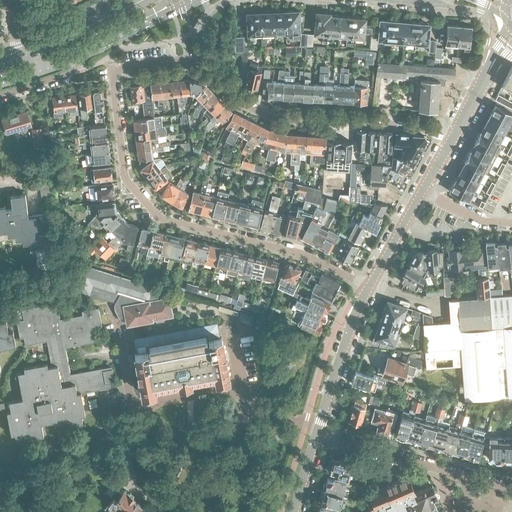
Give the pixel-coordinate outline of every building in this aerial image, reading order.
[(265,12),(261,12),(262,34),(274,33),(273,10),(265,11),(265,12)] [(287,32),(286,11),(281,11),(281,10),(273,10),(274,33),(287,32)] [(286,11),(287,32),(293,32),(293,39),(299,39),(299,26),(301,26),(300,20),(301,20),(301,12),(295,12),(295,11),(286,11)] [(262,34),(261,12),(252,13),(252,14),(246,14),(246,23),(247,23),(247,29),(249,29),(249,41),(256,41),(255,34),(262,34)] [(327,43),(327,40),(329,14),(317,13),(316,33),(323,34),(322,43),(327,43)] [(332,34),(340,35),(341,15),(329,14),(327,40),(332,41),(332,34)] [(346,45),(350,45),(353,16),(341,15),(340,35),(347,36),(346,45)] [(353,16),(350,45),(355,46),(355,37),(363,37),(363,34),(371,34),(372,24),(364,23),(365,17),(353,16)] [(391,40),(393,19),(387,19),(385,21),(381,20),(380,26),(379,29),(377,29),(377,34),(379,34),(379,36),(380,36),(379,42),(384,42),(384,44),(391,45),(391,40)] [(403,44),(405,23),(400,22),(399,20),(393,19),(391,40),(398,41),(398,43),(403,44)] [(409,42),(415,42),(417,22),(411,21),(409,23),(405,23),(403,44),(409,44),(409,42)] [(417,22),(415,42),(421,43),(421,45),(427,46),(428,39),(429,40),(429,29),(429,25),(425,24),(423,22),(417,22)] [(458,45),(459,26),(446,24),(446,31),(447,31),(446,47),(451,47),(451,44),(458,45)] [(472,27),(459,26),(458,45),(464,45),(464,50),(469,50),(470,35),(472,35),(472,27)] [(378,37),(371,36),(369,49),(377,49),(378,37)] [(241,51),(246,50),(246,48),(245,48),(244,41),(241,41),(234,41),(235,52),(241,51)] [(373,64),(375,51),(354,49),(353,56),(366,57),(365,64),(373,64)] [(257,90),(262,67),(258,66),(258,64),(251,62),(245,85),(246,85),(246,86),(252,88),(252,89),(257,90)] [(454,79),(455,68),(378,62),(376,76),(405,78),(406,75),(421,76),(418,110),(437,112),(440,85),(442,85),(444,83),(445,78),(454,79)] [(502,84),(511,88),(511,64),(511,65),(508,72),(508,73),(502,84)] [(322,101),(324,67),(319,66),(318,84),(314,83),(313,100),(322,101)] [(324,66),(324,67),(322,101),(333,101),(334,84),(333,84),(334,79),(328,79),(328,73),(328,67),(324,66)] [(343,102),(344,68),(343,68),(343,67),(340,67),(339,85),(334,84),(333,101),(343,102)] [(352,103),(353,86),(348,85),(348,73),(348,68),(344,68),(343,102),(352,103)] [(262,97),(272,98),(273,81),(269,81),(270,69),(264,69),(263,75),(262,97)] [(282,98),(284,70),(278,69),(277,81),(273,81),(272,98),(282,98)] [(292,99),(293,82),(294,75),(289,75),(289,70),(284,70),(282,98),(292,99)] [(302,100),(304,71),(299,70),(299,82),(293,82),(292,99),(302,100)] [(310,72),(304,71),(302,100),(313,100),(314,83),(307,83),(308,80),(310,80),(310,72)] [(193,93),(194,94),(204,84),(203,82),(192,78),(189,79),(191,93),(193,93)] [(179,80),(183,111),(187,110),(186,101),(186,94),(191,93),(189,79),(179,80)] [(354,86),(353,86),(352,103),(367,103),(368,86),(368,80),(355,79),(354,86)] [(170,81),(172,95),(177,95),(178,102),(179,111),(183,111),(179,80),(170,81)] [(160,82),(163,109),(168,109),(167,103),(166,96),(172,95),(170,81),(160,82)] [(150,84),(152,98),(157,97),(158,104),(159,110),(163,109),(160,82),(150,84)] [(145,100),(147,118),(154,117),(152,98),(150,84),(145,84),(145,92),(144,92),(143,87),(141,87),(141,85),(130,86),(132,101),(133,101),(134,104),(139,104),(139,101),(145,100)] [(196,106),(195,108),(211,91),(204,84),(194,94),(198,98),(193,103),(196,106)] [(95,125),(105,123),(104,116),(100,116),(99,110),(104,110),(102,89),(92,90),(92,91),(91,91),(93,106),(95,125)] [(93,106),(91,91),(78,92),(81,117),(86,116),(85,107),(93,106)] [(204,104),(208,108),(219,98),(211,91),(195,108),(192,115),(197,117),(200,109),(199,109),(204,104)] [(76,93),(64,94),(66,109),(70,109),(71,113),(78,112),(76,93)] [(66,109),(64,94),(52,96),(54,115),(62,114),(61,110),(66,109)] [(207,124),(225,105),(219,98),(208,108),(203,114),(207,117),(202,122),(206,126),(207,124)] [(511,114),(511,113),(495,104),(490,114),(507,123),(511,114)] [(225,105),(207,124),(206,126),(205,129),(208,130),(214,124),(213,123),(218,118),(222,122),(231,114),(232,111),(225,105)] [(7,133),(31,125),(27,111),(2,118),(7,133)] [(229,142),(243,117),(234,112),(226,127),(231,129),(225,140),(225,141),(229,142)] [(490,114),(485,124),(502,133),(507,123),(490,114)] [(161,116),(154,117),(147,118),(133,120),(135,130),(162,126),(161,116)] [(238,133),(243,136),(251,121),(250,121),(250,119),(247,118),(246,118),(243,117),(229,142),(229,143),(233,144),(238,133)] [(244,155),(260,125),(257,124),(256,122),(254,121),(252,121),(251,121),(243,136),(248,138),(241,153),(244,155)] [(79,131),(79,135),(106,132),(105,123),(95,125),(88,126),(81,126),(82,131),(79,131)] [(480,133),(498,143),(503,134),(502,133),(485,124),(480,133)] [(164,125),(162,126),(135,130),(136,140),(166,135),(165,134),(167,133),(166,128),(164,127),(164,125)] [(256,142),(262,145),(268,130),(260,125),(244,155),(245,155),(243,158),(244,158),(243,160),(246,161),(247,160),(256,142)] [(43,142),(41,128),(32,129),(34,143),(43,142)] [(269,147),(265,158),(270,160),(277,132),(268,130),(262,145),(269,147)] [(364,161),(366,132),(357,131),(356,149),(361,150),(360,156),(359,155),(359,161),(363,161),(364,161)] [(79,135),(78,135),(78,139),(82,138),(82,143),(107,140),(106,132),(79,135)] [(278,149),(284,151),(287,134),(277,132),(270,160),(274,161),(278,149)] [(363,164),(369,164),(369,156),(369,150),(373,151),(375,132),(366,132),(364,161),(363,161),(363,164)] [(382,163),(384,133),(375,132),(373,151),(378,151),(377,156),(376,164),(381,165),(382,163)] [(384,133),(382,163),(386,163),(387,151),(391,151),(393,133),(384,133)] [(499,144),(498,143),(480,133),(475,143),(494,153),(499,144)] [(294,164),(295,164),(296,135),(287,134),(284,151),(291,152),(290,163),(290,170),(294,170),(294,164)] [(300,152),(305,153),(306,135),(305,135),(304,134),(301,134),(300,135),(296,135),(295,164),(299,164),(300,152)] [(382,174),(388,175),(389,173),(392,169),(397,172),(397,171),(398,170),(400,171),(404,172),(407,169),(410,164),(412,165),(426,139),(424,136),(396,134),(391,165),(382,165),(382,174)] [(163,145),(163,146),(170,145),(170,141),(166,142),(166,135),(136,140),(137,149),(163,145)] [(314,165),(316,136),(312,136),(311,135),(308,135),(307,136),(306,135),(305,153),(310,153),(310,165),(314,165)] [(325,137),(316,136),(314,165),(318,165),(319,153),(324,154),(325,137)] [(59,138),(50,139),(51,147),(60,146),(59,138)] [(90,147),(91,153),(108,151),(107,140),(82,143),(83,148),(90,147)] [(328,140),(325,170),(337,171),(340,141),(328,140)] [(340,141),(337,171),(349,172),(352,141),(340,141)] [(191,151),(189,142),(183,143),(184,152),(191,151)] [(494,153),(475,143),(470,152),(489,163),(494,153)] [(163,150),(163,146),(163,145),(137,149),(139,159),(153,157),(152,152),(159,151),(163,150)] [(109,162),(108,151),(91,153),(92,164),(109,162)] [(202,157),(209,159),(210,154),(199,151),(198,155),(202,157)] [(489,163),(470,152),(465,162),(483,172),(484,172),(489,163)] [(147,179),(165,166),(166,165),(160,157),(139,161),(140,170),(141,171),(140,171),(143,176),(144,175),(147,179)] [(207,164),(209,159),(202,157),(200,161),(199,167),(204,168),(206,163),(207,164)] [(465,162),(460,172),(478,181),(483,172),(465,162)] [(353,163),(351,163),(349,199),(349,202),(370,204),(371,194),(360,193),(361,181),(356,181),(355,180),(355,176),(353,176),(353,163)] [(369,164),(363,164),(356,163),(356,170),(368,171),(368,169),(371,169),(370,184),(387,185),(388,175),(382,174),(382,165),(381,165),(376,164),(369,164)] [(91,181),(111,179),(110,166),(90,169),(91,181)] [(171,175),(165,166),(147,179),(150,184),(153,188),(154,188),(154,189),(167,179),(166,178),(171,175)] [(45,169),(37,170),(41,198),(50,197),(45,169)] [(392,169),(389,173),(392,175),(391,177),(395,180),(399,173),(397,171),(397,172),(392,169)] [(455,181),(473,191),(478,181),(460,172),(455,181)] [(247,173),(245,180),(252,182),(254,175),(247,173)] [(206,187),(207,182),(209,175),(205,174),(200,193),(193,191),(188,208),(190,208),(189,210),(194,211),(195,210),(200,211),(204,194),(206,188),(206,187)] [(258,176),(256,183),(260,184),(265,182),(266,178),(258,176)] [(171,202),(184,180),(180,178),(175,186),(169,182),(168,184),(166,182),(157,190),(162,192),(160,196),(171,202)] [(184,180),(171,202),(181,208),(189,194),(183,190),(186,186),(185,185),(188,180),(185,178),(184,180)] [(294,189),(296,183),(285,180),(284,182),(283,182),(282,187),(283,187),(284,186),(294,189)] [(473,191),(455,181),(449,191),(468,201),(473,191)] [(88,190),(90,200),(114,197),(112,184),(100,185),(100,183),(88,185),(79,186),(79,191),(88,190)] [(317,203),(317,202),(305,199),(308,186),(296,183),(294,189),(288,215),(283,233),(295,236),(296,235),(300,236),(301,236),(312,215),(316,206),(317,203)] [(305,199),(317,202),(317,189),(308,186),(305,199)] [(23,238),(23,243),(30,242),(31,247),(36,246),(37,251),(36,251),(38,268),(50,266),(43,213),(28,215),(25,194),(10,196),(12,208),(6,209),(5,206),(0,207),(0,231),(8,231),(8,236),(15,235),(16,239),(23,238)] [(210,214),(212,214),(216,197),(204,194),(200,211),(205,212),(205,214),(210,215),(210,214)] [(272,230),(276,213),(280,197),(272,195),(268,211),(264,210),(260,227),(272,230)] [(217,216),(223,217),(227,200),(216,197),(212,214),(213,214),(212,216),(217,217),(217,216)] [(326,197),(323,209),(329,210),(332,198),(326,197)] [(332,198),(329,210),(335,211),(338,200),(332,198)] [(250,205),(246,223),(251,224),(251,225),(255,227),(256,225),(257,226),(262,208),(263,202),(252,199),(250,205)] [(233,219),(234,220),(239,203),(227,200),(223,217),(228,218),(228,220),(233,221),(233,219)] [(96,208),(96,214),(110,213),(112,214),(116,210),(115,210),(114,201),(86,205),(87,210),(96,208)] [(239,203),(234,220),(235,220),(235,222),(240,223),(241,221),(246,223),(250,205),(239,203)] [(367,227),(371,229),(375,231),(379,223),(379,222),(382,216),(381,216),(387,205),(375,204),(368,216),(363,214),(361,218),(353,214),(351,219),(352,219),(355,221),(356,221),(367,227)] [(323,217),(325,213),(326,211),(323,209),(323,210),(316,206),(312,215),(301,236),(311,241),(312,238),(311,237),(314,233),(315,234),(318,229),(316,228),(317,227),(318,227),(319,225),(323,217)] [(102,225),(108,231),(122,217),(116,210),(112,214),(110,213),(96,214),(97,214),(90,221),(85,226),(87,227),(92,223),(95,226),(101,226),(102,225)] [(326,213),(325,213),(323,217),(319,225),(318,227),(317,227),(316,228),(318,229),(315,234),(314,233),(311,237),(312,238),(311,241),(319,246),(328,228),(328,227),(324,225),(327,220),(327,219),(330,213),(326,212),(326,213)] [(272,230),(283,233),(288,215),(276,213),(272,230)] [(334,216),(328,227),(328,228),(319,246),(329,251),(338,234),(338,233),(339,233),(334,231),(340,219),(334,216)] [(126,229),(125,228),(129,224),(122,217),(108,231),(113,236),(108,242),(102,237),(88,251),(91,255),(96,250),(105,259),(121,242),(126,229)] [(369,234),(371,229),(367,227),(356,221),(355,221),(352,219),(346,230),(350,232),(347,237),(359,242),(364,233),(366,235),(369,234)] [(137,226),(129,224),(125,228),(126,229),(121,242),(123,241),(128,242),(126,250),(131,252),(137,226)] [(148,247),(153,230),(141,227),(137,244),(134,257),(138,258),(139,252),(147,254),(148,247)] [(148,247),(160,250),(165,233),(153,230),(148,247)] [(164,259),(168,260),(174,235),(165,233),(160,250),(159,252),(165,254),(164,259)] [(184,238),(174,235),(168,260),(166,267),(170,268),(172,261),(173,256),(179,257),(184,238)] [(193,258),(197,241),(186,238),(181,256),(180,260),(192,263),(193,258)] [(349,262),(358,246),(343,239),(335,255),(349,262)] [(193,258),(204,261),(209,244),(197,241),(193,258)] [(499,267),(497,244),(496,242),(485,243),(488,265),(488,268),(499,267)] [(511,271),(508,245),(508,243),(497,244),(499,267),(500,276),(511,275),(511,274),(511,271)] [(204,261),(216,264),(220,247),(209,244),(204,261)] [(491,296),(488,268),(488,265),(483,266),(482,248),(469,249),(469,245),(462,246),(447,248),(447,251),(449,251),(450,257),(446,257),(448,270),(451,270),(465,269),(465,268),(477,267),(479,278),(476,278),(477,297),(491,296)] [(216,264),(227,267),(231,250),(220,247),(216,264)] [(427,251),(422,252),(421,252),(422,262),(428,262),(429,268),(428,268),(429,269),(438,268),(437,267),(443,266),(443,251),(439,252),(439,250),(436,250),(436,249),(427,250),(427,251)] [(231,250),(227,267),(238,270),(243,253),(231,250)] [(411,263),(408,267),(423,276),(423,275),(427,268),(428,268),(429,268),(428,262),(422,262),(421,252),(422,252),(422,250),(416,251),(409,262),(411,263)] [(254,256),(243,253),(238,270),(237,276),(248,279),(250,273),(254,256)] [(261,276),(266,258),(254,256),(250,273),(261,276)] [(120,257),(118,266),(122,267),(127,262),(128,259),(120,257)] [(266,258),(261,276),(273,279),(278,261),(266,258)] [(296,265),(294,266),(287,263),(284,270),(285,271),(280,282),(285,284),(286,280),(288,281),(289,279),(295,281),(296,281),(301,269),(300,269),(300,266),(296,265)] [(126,316),(127,324),(127,325),(151,320),(151,319),(171,315),(168,298),(158,300),(156,292),(150,290),(151,287),(80,264),(72,288),(83,292),(82,294),(113,302),(113,305),(113,306),(114,308),(114,310),(114,311),(119,320),(126,316)] [(424,276),(423,275),(423,276),(408,267),(407,266),(402,274),(404,275),(401,280),(416,288),(418,283),(420,284),(424,276)] [(304,269),(302,273),(335,291),(337,288),(339,287),(341,284),(340,282),(320,271),(318,276),(304,269)] [(334,293),(335,291),(302,273),(299,278),(313,285),(311,289),(331,299),(334,298),(335,296),(334,293)] [(152,281),(152,283),(159,284),(160,278),(153,276),(152,281)] [(196,293),(198,288),(198,286),(191,284),(190,291),(196,293)] [(292,297),(326,312),(327,309),(329,308),(331,305),(330,302),(311,294),(309,299),(300,295),(302,292),(296,289),(292,297)] [(502,296),(501,289),(490,289),(491,297),(502,296)] [(244,295),(243,301),(241,306),(253,310),(256,298),(257,293),(254,292),(252,297),(244,295)] [(230,302),(231,298),(232,296),(221,293),(220,295),(219,299),(230,302)] [(451,322),(433,323),(433,316),(422,313),(423,326),(423,331),(425,351),(425,358),(426,368),(462,365),(464,399),(499,397),(499,396),(508,395),(508,396),(511,395),(511,294),(502,296),(491,297),(449,300),(451,322)] [(326,317),(325,314),(326,312),(292,297),(291,300),(295,302),(294,304),(300,307),(298,312),(321,322),(322,321),(324,320),(326,317)] [(240,310),(241,306),(243,301),(237,299),(231,298),(230,302),(230,303),(234,304),(233,308),(240,310)] [(383,314),(402,320),(406,308),(387,301),(385,308),(384,307),(382,313),(383,314)] [(0,407),(10,405),(11,411),(6,412),(10,435),(15,434),(16,441),(17,442),(18,443),(19,443),(20,443),(21,443),(21,442),(22,442),(22,441),(22,440),(22,439),(43,435),(41,420),(53,418),(55,428),(76,424),(76,425),(77,425),(78,426),(79,426),(80,426),(81,426),(81,425),(82,425),(82,424),(82,423),(82,422),(81,416),(85,415),(81,392),(96,389),(95,385),(114,381),(112,368),(103,370),(102,367),(70,373),(65,347),(98,341),(95,326),(102,325),(98,307),(81,310),(82,314),(60,318),(58,310),(52,312),(50,303),(21,309),(23,319),(16,320),(19,338),(23,337),(25,345),(46,341),(51,366),(47,367),(47,362),(23,367),(24,371),(17,372),(16,372),(16,373),(15,374),(15,375),(15,376),(15,377),(16,377),(16,378),(17,378),(18,378),(19,378),(22,398),(0,402),(0,370),(1,371),(0,367),(0,349),(1,348),(15,345),(13,331),(8,331),(6,320),(5,320),(0,321),(0,407)] [(269,313),(267,319),(281,323),(283,318),(273,315),(275,307),(271,306),(269,313)] [(321,324),(321,322),(298,312),(294,310),(288,307),(286,312),(301,318),(299,324),(317,332),(317,331),(320,330),(321,327),(321,324)] [(251,323),(253,316),(241,312),(239,319),(251,323)] [(379,325),(398,331),(402,320),(383,314),(381,319),(380,319),(378,325),(379,325)] [(253,327),(252,329),(274,336),(277,324),(256,317),(253,327)] [(218,338),(216,330),(215,324),(136,339),(138,353),(134,353),(141,390),(142,390),(142,393),(144,394),(152,393),(153,391),(155,390),(158,392),(176,388),(180,386),(191,384),(194,385),(213,382),(216,379),(217,379),(219,380),(227,379),(229,376),(221,337),(218,338)] [(393,348),(398,331),(379,325),(377,331),(376,331),(372,343),(379,345),(378,346),(393,348)] [(421,360),(407,356),(403,354),(400,361),(387,357),(381,375),(401,381),(405,371),(412,374),(415,366),(419,367),(421,360)] [(284,356),(280,360),(289,369),(293,365),(284,356)] [(373,374),(373,376),(355,371),(351,383),(360,386),(362,389),(365,390),(368,389),(374,391),(377,383),(383,382),(384,378),(373,374)] [(373,395),(370,404),(378,407),(380,397),(373,395)] [(361,424),(365,408),(366,404),(355,400),(354,404),(349,421),(361,424)] [(415,411),(417,401),(413,400),(411,410),(410,409),(409,413),(402,411),(395,434),(407,438),(414,414),(415,411)] [(442,448),(449,424),(449,423),(449,422),(442,420),(443,419),(446,409),(441,408),(438,418),(431,444),(442,448)] [(393,424),(396,412),(386,409),(385,412),(376,409),(373,419),(374,419),(373,422),(376,426),(378,427),(378,429),(387,432),(390,424),(393,424)] [(461,424),(462,424),(464,414),(460,413),(457,423),(456,422),(455,426),(449,424),(442,448),(454,451),(461,424)] [(426,418),(414,414),(407,438),(419,441),(426,418)] [(426,415),(426,418),(419,441),(431,444),(438,418),(433,417),(426,415)] [(473,427),(462,424),(461,424),(454,451),(466,454),(473,428),(473,427)] [(483,446),(486,436),(484,436),(485,431),(473,428),(466,454),(478,457),(481,445),(483,446)] [(503,462),(504,437),(496,437),(486,436),(483,446),(489,446),(488,458),(494,458),(494,461),(496,463),(501,463),(503,462)] [(511,437),(504,437),(503,462),(504,463),(506,463),(507,464),(509,464),(511,462),(511,461),(511,436),(511,437)] [(330,460),(329,464),(331,466),(331,467),(330,471),(336,473),(335,476),(348,479),(349,476),(355,478),(358,464),(353,463),(351,460),(347,459),(344,461),(333,458),(330,460)] [(116,485),(128,469),(115,459),(103,474),(110,479),(109,480),(116,485)] [(70,469),(58,480),(63,485),(75,475),(70,469)] [(438,498),(435,493),(432,484),(414,491),(407,475),(369,491),(372,499),(367,501),(372,511),(377,509),(377,511),(435,511),(438,511),(433,500),(438,498)] [(322,490),(347,496),(349,488),(344,487),(346,483),(339,481),(339,480),(333,478),(333,479),(327,478),(326,483),(323,485),(322,490)] [(122,493),(117,489),(116,488),(110,495),(113,497),(107,505),(117,511),(116,511),(134,511),(140,505),(132,499),(133,497),(124,490),(122,493)] [(345,504),(347,496),(322,490),(321,495),(322,498),(321,503),(326,504),(326,505),(333,507),(333,506),(343,509),(345,504)]
